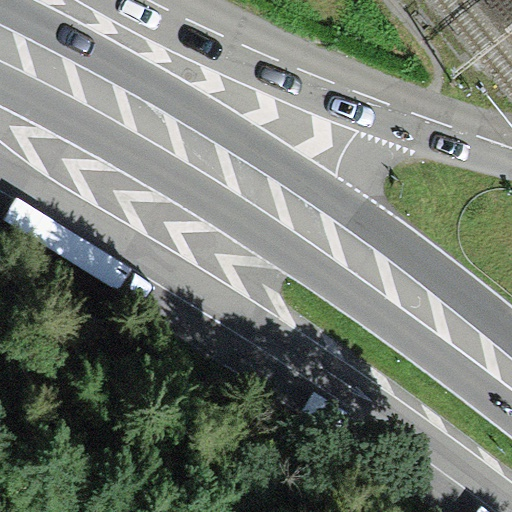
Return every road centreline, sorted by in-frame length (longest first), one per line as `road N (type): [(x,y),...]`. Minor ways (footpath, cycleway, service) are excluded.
road 1 (primary): [(345,242),(227,160),(0,40)]
road 2 (tertiary): [(412,120),(155,0)]
road 3 (primary): [(511,372),(345,242)]
road 4 (tertiary): [(345,242),(367,172),(412,120)]
